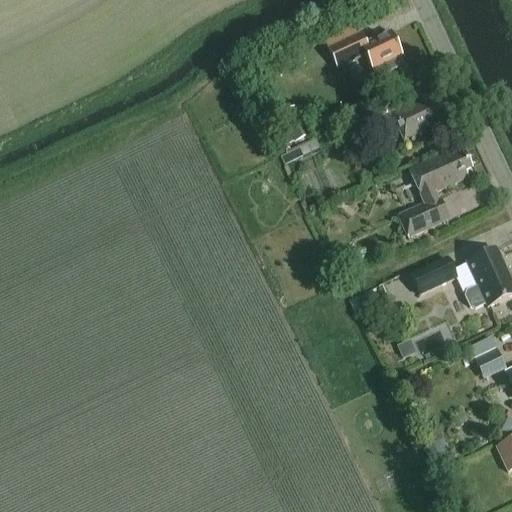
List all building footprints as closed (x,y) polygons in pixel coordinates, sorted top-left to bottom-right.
[(361,34),(337,45),(327,50),(337,70),(365,57),(376,80),(403,68),(399,59),(402,58),(391,34),(366,46),(361,34)] [(358,124),(363,134),(366,142),(397,127),(405,144),(429,133),(427,128),(448,119),(439,99),(418,108),(416,104),(402,110),(399,105),(358,124)] [(296,108),(281,115),(294,144),(309,137),(296,108)] [(360,135),(356,125),(350,127),(355,137),(360,135)] [(454,151),(408,172),(424,207),(398,219),(408,240),(448,221),(435,194),(467,180),(464,174),(471,171),(464,155),(457,158),(454,151)] [(477,289),(466,294),(464,299),(470,310),(475,312),(486,307),(487,310),(511,298),(511,287),(495,252),(466,265),(477,289)] [(457,281),(447,260),(409,277),(419,299),(457,281)] [(388,300),(382,287),(350,303),(356,316),(388,300)] [(494,351),(473,361),(479,373),(493,366),(495,372),(503,368),(497,355),(494,351)] [(511,421),(504,418),(497,432),(506,436),(511,423),(511,421)] [(448,460),(441,447),(439,441),(422,449),(431,468),(448,460)] [(511,442),(495,450),(507,475),(511,472),(511,442)]
